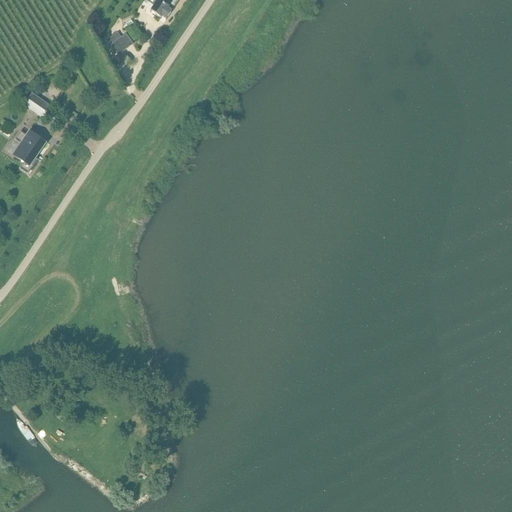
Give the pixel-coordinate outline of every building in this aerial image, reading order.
[(157,0),(153,7),(150,12),(160,19),(162,17),(166,20),(172,11),(179,0),(157,0)] [(91,25),(98,29),(98,30),(102,24),(95,19),(91,25)] [(119,36),(109,41),(118,57),(133,47),(126,38),(121,40),(119,36)] [(32,95),(25,106),(42,118),(49,107),(32,95)] [(26,137),(24,135),(18,143),(21,145),(13,156),(14,157),(13,159),(30,171),(37,160),(35,159),(45,144),(29,133),(26,137)]
